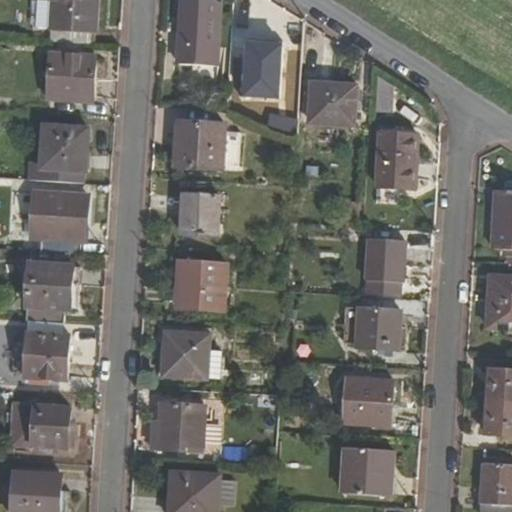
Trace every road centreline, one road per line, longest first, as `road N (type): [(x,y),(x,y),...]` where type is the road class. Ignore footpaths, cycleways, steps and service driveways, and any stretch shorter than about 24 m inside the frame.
road 1 (residential): [(136,0),(106,511)]
road 2 (residential): [(425,511),(453,97)]
road 3 (residential): [(453,97),(303,0)]
